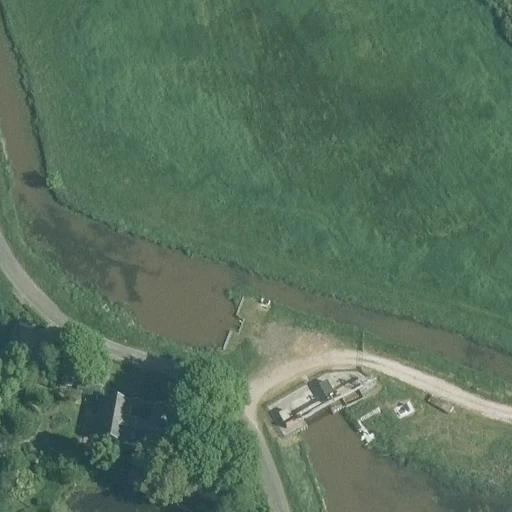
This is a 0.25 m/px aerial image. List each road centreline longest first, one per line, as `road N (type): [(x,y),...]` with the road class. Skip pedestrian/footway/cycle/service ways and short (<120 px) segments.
road 1 (unclassified): [(280,511),(257,451),(228,409),(191,379),(71,332),(17,281),(0,253)]
road 2 (track): [(228,409),(287,373),(345,357),(389,366),(511,417)]
